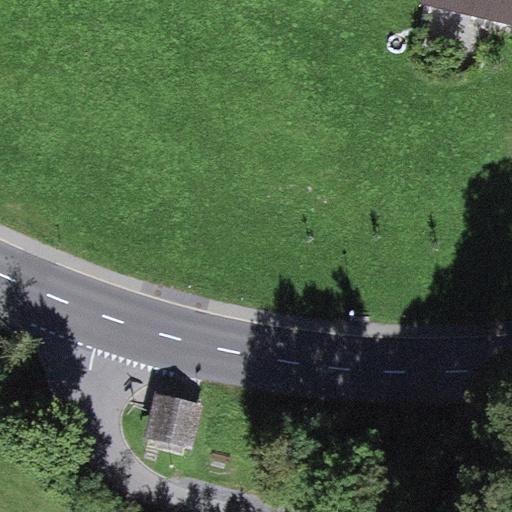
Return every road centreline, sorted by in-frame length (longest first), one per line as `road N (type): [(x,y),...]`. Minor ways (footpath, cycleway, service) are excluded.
road 1 (tertiary): [(99,314),(192,341),(349,370),(511,364)]
road 2 (residential): [(99,314),(93,401),(114,454),(138,481),(229,511)]
